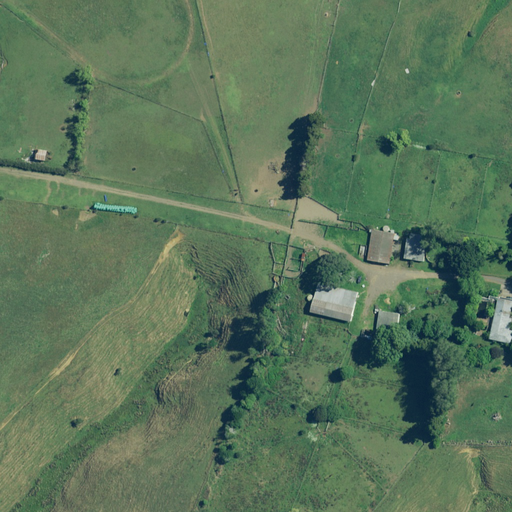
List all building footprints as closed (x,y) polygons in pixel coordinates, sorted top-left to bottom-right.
[(49,151),(38,150),(37,160),(48,161),(49,151)] [(397,234),(374,230),(369,260),(392,264),(397,234)] [(429,236),(412,234),(411,239),(408,238),(405,258),(425,261),(429,236)] [(360,292),(320,283),(312,312),(353,322),(360,292)] [(511,314),(511,299),(500,297),(491,339),(511,344),(511,330),(511,326),(511,318),(511,314)] [(401,314),(381,311),(377,335),(397,338),(401,314)]
